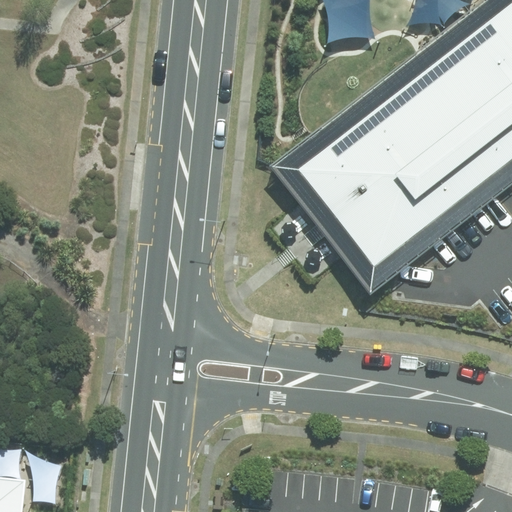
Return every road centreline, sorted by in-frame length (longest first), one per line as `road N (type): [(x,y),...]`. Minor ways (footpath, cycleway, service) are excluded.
road 1 (secondary): [(200,0),(162,363)]
road 2 (residential): [(162,363),(452,400),(511,418)]
road 3 (secondary): [(162,363),(145,511)]
